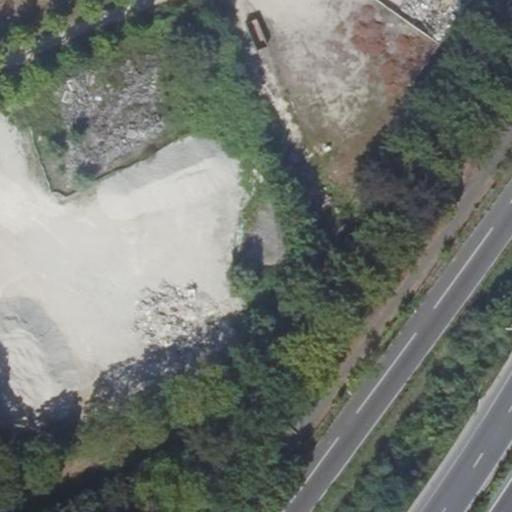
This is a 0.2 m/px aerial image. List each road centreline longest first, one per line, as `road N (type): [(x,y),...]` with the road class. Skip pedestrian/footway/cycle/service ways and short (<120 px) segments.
road 1 (trunk): [(511,210),(278,511)]
road 2 (track): [(335,271),(225,0)]
road 3 (track): [(0,61),(145,0)]
road 4 (motorway): [(511,399),(440,511)]
